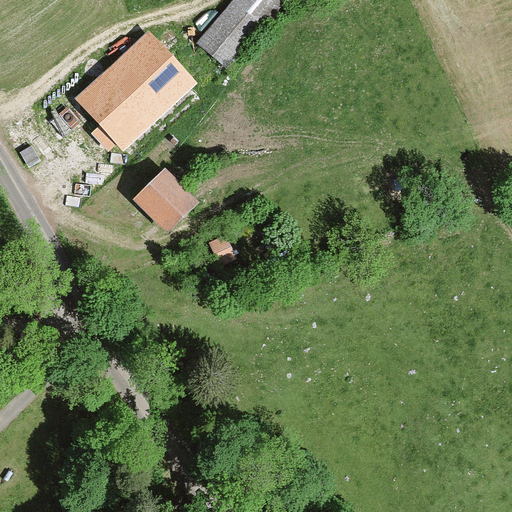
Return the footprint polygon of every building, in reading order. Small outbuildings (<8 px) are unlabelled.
[(236,0),(201,43),(229,65),(282,0),(236,0)] [(149,36),(81,102),(102,124),(94,131),(110,147),(117,140),(124,147),(193,81),(149,36)] [(168,173),(140,201),(170,232),(198,204),(168,173)] [(230,237),(213,244),(222,266),(239,259),(230,237)] [(232,272),(240,288),(259,279),(252,263),(232,272)]
